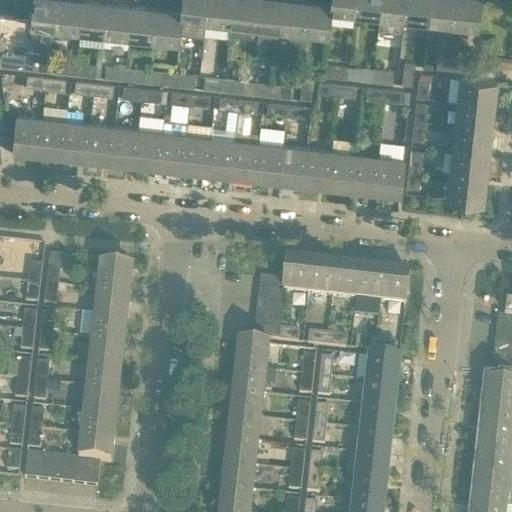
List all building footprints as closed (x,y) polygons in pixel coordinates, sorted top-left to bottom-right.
[(14,0),(13,16),(14,16),(14,14),(29,16),(29,18),(31,19),(31,25),(44,26),(41,52),(25,50),(25,55),(23,67),(51,70),(56,28),(58,0),(14,0)] [(83,0),(58,0),(56,28),(80,30),(83,0)] [(83,0),(80,30),(105,33),(108,2),(88,0),(83,0)] [(182,0),(181,11),(181,18),(180,33),(204,35),(205,20),(207,0),(182,0)] [(232,0),(207,0),(205,20),(230,23),(232,0)] [(232,0),(230,23),(228,34),(253,37),(256,0),(232,0)] [(256,0),(253,34),(257,34),(257,40),(277,43),(279,28),(281,0),(256,0)] [(281,0),(279,28),(303,31),(306,0),(281,0)] [(331,3),(307,0),(306,0),(303,31),(329,34),(330,23),(331,10),(330,10),(331,3)] [(331,0),(331,3),(330,10),(331,10),(330,23),(354,25),(355,12),(356,0),(331,0)] [(381,0),(356,0),(355,12),(379,15),(381,0)] [(381,0),(379,15),(378,28),(402,31),(404,18),(405,0),(381,0)] [(430,0),(405,0),(404,18),(428,20),(430,0)] [(430,0),(428,20),(453,23),(455,0),(430,0)] [(455,0),(453,23),(478,26),(481,0),(455,0)] [(108,2),(105,33),(129,36),(132,5),(108,2)] [(132,5),(129,36),(154,38),(157,8),(134,5),(134,4),(132,3),(132,5)] [(157,8),(154,38),(179,41),(180,33),(181,18),(181,11),(157,8)] [(0,52),(0,55),(0,64),(23,67),(25,55),(0,52)] [(436,67),(457,69),(458,57),(438,54),(436,67)] [(458,57),(457,69),(483,72),(484,59),(458,57)] [(57,59),(56,71),(76,73),(77,61),(57,59)] [(77,61),(76,73),(95,75),(97,63),(77,61)] [(404,61),(401,84),(412,85),(414,62),(404,61)] [(324,75),(348,77),(349,65),(326,62),(324,75)] [(106,64),(105,76),(125,79),(126,66),(106,64)] [(126,66),(125,79),(144,81),(146,68),(126,66)] [(354,66),(353,78),(373,80),(374,68),(354,66)] [(374,68),(373,80),(392,82),(394,70),(374,68)] [(156,70),(155,82),(174,84),(176,72),(156,70)] [(176,72),(174,84),(194,86),(195,74),(176,72)] [(26,87),(46,89),(47,77),(28,75),(26,87)] [(205,75),(203,87),(223,90),(224,77),(205,75)] [(459,75),(456,100),(493,104),(495,80),(497,80),(497,79),(459,75)] [(302,76),(300,98),(311,99),(314,77),(302,76)] [(47,77),(46,89),(65,91),(66,79),(47,77)] [(224,77),(223,90),(242,92),(244,79),(224,77)] [(418,77),(416,96),(428,97),(430,78),(418,77)] [(74,92),(93,94),(95,82),(75,80),(74,92)] [(319,80),(318,93),(337,95),(338,83),(319,80)] [(253,81),(252,93),(271,95),(273,83),(253,81)] [(95,82),(93,94),(112,96),(114,84),(95,82)] [(273,83),(271,95),(291,97),(292,85),(273,83)] [(338,83),(337,95),(356,97),(357,85),(338,83)] [(122,97),(142,99),(143,87),(124,85),(122,97)] [(367,86),(366,98),(385,100),(386,88),(367,86)] [(143,87),(142,99),(161,101),(162,90),(143,87)] [(386,88),(385,100),(404,102),(405,90),(386,88)] [(171,102),(190,105),(191,93),(172,90),(171,102)] [(191,93),(190,105),(209,107),(210,95),(191,93)] [(219,108),(238,110),(239,98),(220,96),(219,108)] [(239,98),(238,110),(257,112),(258,100),(239,98)] [(415,100),(413,119),(426,121),(428,102),(415,100)] [(456,100),(454,124),(490,128),(493,104),(456,100)] [(267,113),(286,115),(287,103),(268,101),(267,113)] [(287,103),(286,115),(305,117),(306,105),(287,103)] [(15,148),(39,151),(43,116),(18,113),(14,149),(15,150),(15,148)] [(139,126),(135,161),(159,164),(163,129),(162,129),(164,117),(140,114),(139,126)] [(39,151),(63,154),(67,118),(43,116),(39,151)] [(63,154),(87,156),(90,121),(67,118),(63,154)] [(426,121),(413,119),(411,139),(424,140),(426,121)] [(87,156),(111,159),(115,123),(90,121),(87,156)] [(163,129),(159,164),(183,167),(187,131),(186,131),(187,124),(164,121),(163,129)] [(111,159),(135,161),(139,126),(115,123),(111,159)] [(454,124),(451,148),(487,152),(490,128),(454,124)] [(207,169),(231,172),(235,137),(236,127),(212,125),(211,134),(207,169)] [(259,139),(256,175),(279,177),(283,142),(284,129),(261,126),(259,139)] [(183,167),(207,169),(211,134),(187,131),(183,167)] [(231,172),(256,175),(259,139),(235,137),(231,172)] [(379,152),(375,188),(399,190),(398,192),(400,192),(402,172),(404,155),(402,155),(404,144),(381,141),(379,152)] [(279,177),(303,180),(307,144),(283,142),(279,177)] [(303,180),(327,182),(331,147),(307,144),(303,180)] [(327,182),(351,185),(355,150),(331,147),(327,182)] [(451,148),(449,172),(484,176),(487,152),(451,148)] [(410,149),(408,168),(421,169),(423,150),(410,149)] [(351,185),(375,188),(379,152),(355,150),(351,185)] [(421,169),(408,168),(406,187),(419,188),(421,169)] [(484,176),(449,172),(446,196),(483,201),(483,199),(482,199),(484,176)] [(284,281),(283,293),(284,294),(307,296),(310,266),(288,263),(288,262),(287,261),(284,281)] [(29,264),(27,284),(39,285),(41,266),(29,264)] [(48,266),(46,285),(58,286),(60,268),(48,266)] [(334,268),(310,266),(307,296),(330,299),(334,268)] [(101,268),(99,291),(128,294),(131,271),(132,271),(132,270),(100,267),(100,268),(101,268)] [(358,271),(334,268),(330,299),(354,302),(358,271)] [(354,302),(352,317),(377,320),(378,304),(382,274),(358,271),(354,302)] [(406,277),(382,274),(378,304),(404,307),(408,275),(407,275),(406,277)] [(260,278),(258,290),(283,293),(284,281),(260,278)] [(39,285),(27,284),(25,303),(37,304),(39,285)] [(58,286),(46,285),(44,305),(56,306),(58,286)] [(258,290),(257,302),(283,305),(284,294),(283,293),(258,290)] [(99,291),(96,315),(125,319),(128,294),(99,291)] [(257,302),(256,315),(281,318),(283,305),(257,302)] [(24,312),(22,332),(34,333),(36,314),(24,312)] [(43,315),(41,334),(53,335),(55,316),(43,315)] [(96,315),(94,339),(123,343),(125,319),(96,315)] [(256,315),(254,327),(280,330),(281,318),(256,315)] [(511,318),(504,317),(497,317),(495,329),(511,330),(511,318)] [(254,327),(253,339),(273,341),(279,342),(280,330),(254,327)] [(511,330),(495,329),(494,341),(511,343),(511,330)] [(280,330),(279,342),(298,344),(299,332),(280,330)] [(34,333),(22,332),(19,351),(32,352),(34,333)] [(306,345),(325,347),(326,335),(308,333),(306,345)] [(53,335),(41,334),(38,354),(50,355),(53,335)] [(326,335),(325,347),(345,350),(346,337),(326,335)] [(94,339),(91,363),(120,367),(123,343),(94,339)] [(355,351),(373,353),(374,341),(356,339),(355,351)] [(374,341),(373,353),(393,355),(395,343),(374,341)] [(511,343),(494,341),(493,353),(511,355),(511,343)] [(239,345),(236,368),(264,372),(266,348),(268,348),(268,347),(238,344),(237,345),(239,345)] [(511,355),(493,353),(491,366),(511,367),(511,355)] [(303,356),(301,375),(313,377),(315,358),(303,356)] [(321,358),(319,377),(331,379),(333,360),(321,358)] [(370,360),(367,383),(395,386),(397,363),(399,363),(399,362),(369,358),(368,359),(370,360)] [(18,361),(16,380),(28,381),(31,362),(18,361)] [(37,363),(35,382),(47,383),(49,364),(37,363)] [(91,363),(88,387),(118,391),(120,367),(91,363)] [(511,367),(491,366),(490,378),(511,380),(511,367)] [(236,368),(233,393),(261,396),(264,372),(236,368)] [(301,375),(299,395),(311,396),(313,377),(301,375)] [(319,377),(317,397),(329,398),(331,379),(319,377)] [(28,381),(16,380),(14,399),(26,401),(28,381)] [(47,383),(35,382),(33,402),(45,403),(47,383)] [(367,383),(365,407),(392,410),(395,386),(367,383)] [(488,385),(486,408),(511,411),(511,386),(507,386),(489,384),(487,384),(487,385),(488,385)] [(88,387),(86,412),(115,415),(118,391),(88,387)] [(233,393),(231,416),(258,420),(261,396),(233,393)] [(298,404),(295,423),(308,425),(310,406),(298,404)] [(316,406),(314,425),(326,427),(328,408),(316,406)] [(365,407),(362,431),(389,434),(392,410),(365,407)] [(511,411),(486,408),(483,433),(511,436),(511,411)] [(13,409),(11,429),(23,430),(25,411),(13,409)] [(32,412),(30,430),(42,432),(44,413),(32,412)] [(86,412),(83,436),(112,439),(115,415),(86,412)] [(231,416),(228,441),(256,444),(258,420),(231,416)] [(295,423),(293,443),(305,444),(308,425),(295,423)] [(314,425),(312,445),(324,446),(326,427),(314,425)] [(23,430),(11,429),(9,448),(21,449),(23,430)] [(42,432),(30,430),(28,450),(40,452),(42,432)] [(362,431),(359,455),(387,458),(389,434),(362,431)] [(511,436),(483,433),(480,457),(509,460),(511,436)] [(88,461),(100,463),(111,464),(111,463),(110,463),(112,439),(83,436),(80,459),(80,460),(88,461)] [(228,441),(225,465),(253,468),(256,444),(228,441)] [(6,471),(19,472),(21,454),(8,452),(6,471)] [(292,452),(290,471),(302,473),(304,454),(292,452)] [(24,479),(36,481),(39,455),(27,454),(24,479)] [(311,454),(309,474),(320,475),(323,456),(311,454)] [(36,481),(49,482),(51,456),(39,455),(36,481)] [(359,455),(357,479),(384,482),(387,458),(359,455)] [(49,482),(61,483),(64,458),(51,456),(49,482)] [(480,457),(477,481),(507,484),(509,460),(480,457)] [(61,483),(73,485),(76,459),(64,458),(61,483)] [(73,485),(85,486),(88,461),(80,460),(80,459),(76,459),(73,485)] [(88,461),(85,486),(97,487),(100,463),(88,461)] [(225,465),(223,489),(250,492),(253,468),(225,465)] [(290,471),(288,491),(300,492),(302,473),(290,471)] [(309,474),(306,493),(318,494),(320,475),(309,474)] [(357,479),(354,503),(382,506),(384,482),(357,479)] [(477,481),(475,505),(504,508),(507,484),(477,481)] [(223,489),(220,511),(248,511),(250,492),(223,489)] [(287,500),(285,511),(297,511),(299,502),(287,500)] [(305,502),(304,511),(316,511),(317,504),(305,502)] [(354,503),(353,511),(380,511),(382,506),(354,503)]
